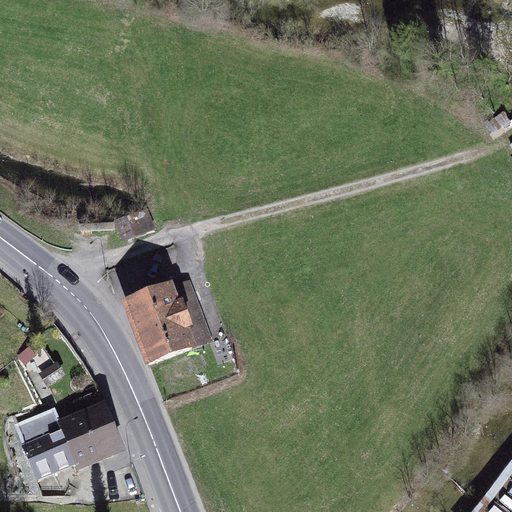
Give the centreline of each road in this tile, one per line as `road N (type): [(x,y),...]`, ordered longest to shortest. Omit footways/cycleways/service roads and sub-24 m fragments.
road 1 (track): [(48,269),(469,162)]
road 2 (secondary): [(0,234),(94,315),(122,363),(179,511)]
